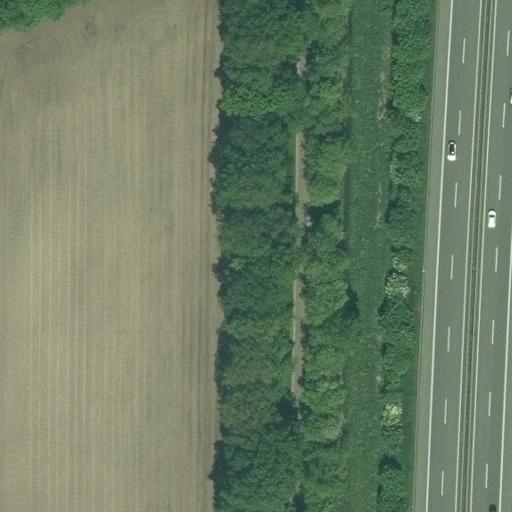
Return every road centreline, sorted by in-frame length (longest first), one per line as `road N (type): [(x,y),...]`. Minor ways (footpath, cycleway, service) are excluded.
road 1 (motorway): [(466,0),(441,511)]
road 2 (motorway): [(486,511),(510,0)]
road 3 (residential): [(285,511),(302,0)]
